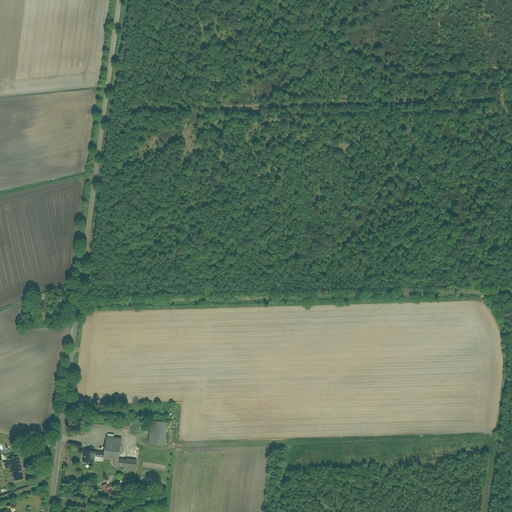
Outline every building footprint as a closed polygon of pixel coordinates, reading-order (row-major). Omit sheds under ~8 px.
[(124,422),(123,431),(130,431),(131,423),(124,422)] [(150,423),(147,445),(163,447),(166,425),(150,423)] [(102,461),(113,462),(113,469),(134,471),(135,461),(117,459),(120,440),(105,438),(102,461)] [(102,454),(94,453),(83,452),(82,464),(94,465),(94,462),(101,463),(102,454)] [(7,460),(14,483),(23,480),(17,457),(7,460)] [(140,476),(139,483),(158,485),(159,478),(140,476)] [(106,485),(100,487),(104,495),(109,492),(109,491),(113,490),(111,486),(107,487),(106,485)]
